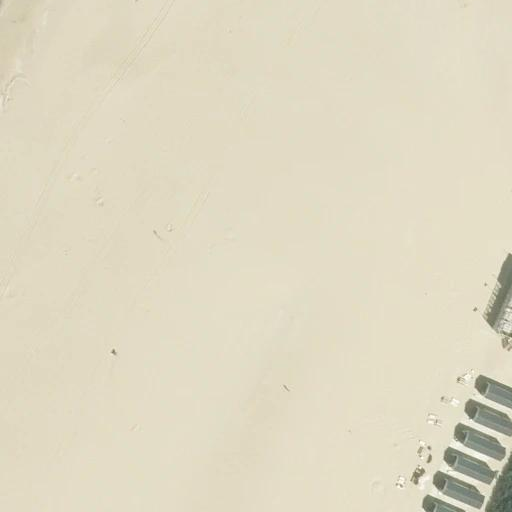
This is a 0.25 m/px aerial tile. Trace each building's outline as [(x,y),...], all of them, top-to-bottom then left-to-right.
[(511,390),(485,379),(479,393),(511,407),(511,390)] [(511,419),(474,403),(468,417),(505,434),(511,419)] [(502,443),(464,427),(458,441),(496,457),(502,443)] [(491,467),(454,451),(448,465),(485,481),(491,467)] [(482,491),(444,475),(438,489),(475,506),(482,491)] [(462,511),(432,499),(426,511),(462,511)]
